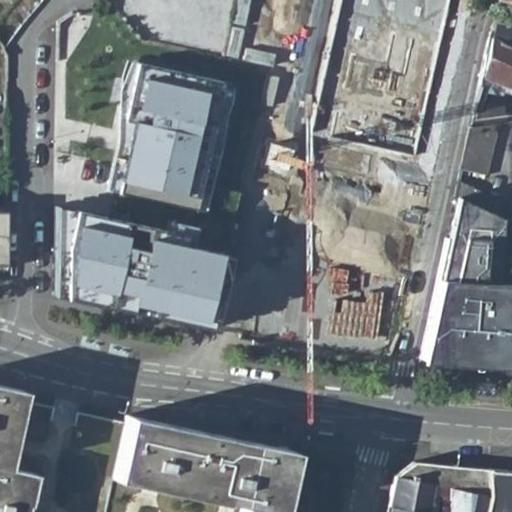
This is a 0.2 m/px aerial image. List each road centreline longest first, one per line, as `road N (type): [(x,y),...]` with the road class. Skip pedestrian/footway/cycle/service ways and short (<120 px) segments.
road 1 (tertiary): [(389,417),(189,387),(7,345)]
road 2 (residential): [(56,0),(23,44),(18,291),(7,345)]
road 3 (tertiary): [(511,429),(389,417)]
